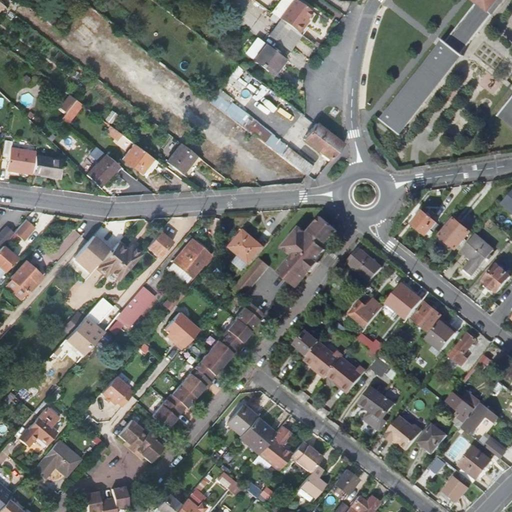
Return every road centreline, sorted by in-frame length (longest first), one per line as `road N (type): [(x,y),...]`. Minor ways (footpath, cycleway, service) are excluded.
road 1 (residential): [(0,195),(106,210),(340,194)]
road 2 (residential): [(246,368),(432,511)]
road 3 (residential): [(354,215),(342,247),(246,368)]
road 4 (residential): [(488,327),(389,247),(367,217)]
road 5 (residential): [(246,368),(159,471),(141,475)]
road 6 (residential): [(359,171),(351,95),(366,21)]
road 7 (residential): [(385,185),(511,165)]
